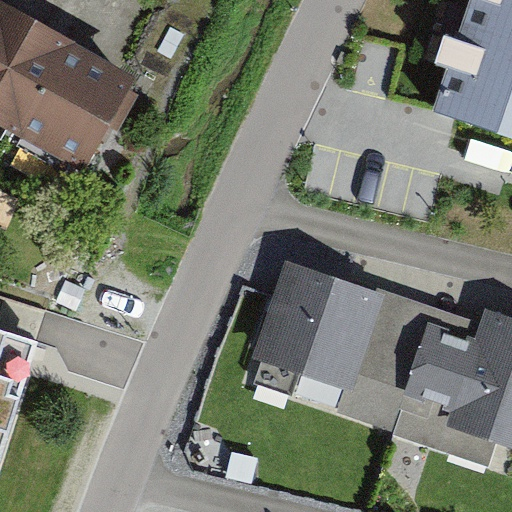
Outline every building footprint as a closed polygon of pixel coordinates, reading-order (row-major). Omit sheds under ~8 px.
[(511,0),(471,0),(458,42),(446,38),(437,65),(450,69),(435,113),(511,138),(511,0)] [(0,136),(19,147),(72,55),(4,17),(0,24),(0,136)] [(19,147),(87,185),(139,92),(72,55),(19,147)] [(387,305),(287,270),(254,368),(354,402),(361,381),(387,305)] [(454,413),(483,331),(389,299),(387,305),(361,381),(454,413)] [(511,327),(487,319),(483,331),(454,413),(447,434),(511,456),(511,327)] [(0,475),(22,397),(2,391),(16,342),(0,337),(0,475)]
